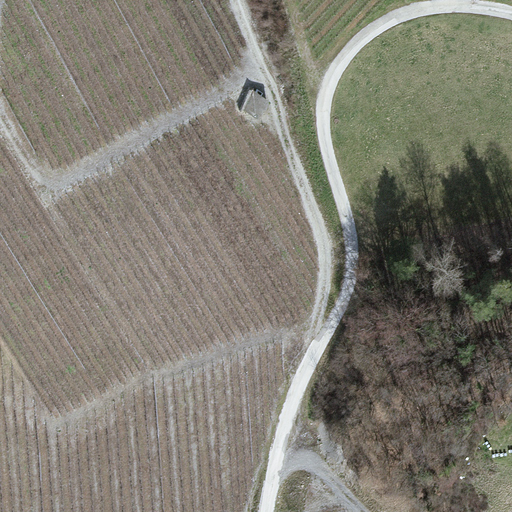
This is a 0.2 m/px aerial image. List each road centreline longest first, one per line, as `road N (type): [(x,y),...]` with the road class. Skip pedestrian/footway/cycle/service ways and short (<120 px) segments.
road 1 (unclassified): [(511,13),(423,7),(385,21),(343,53),(322,111),(351,234),(349,284),(277,442),(266,511)]
road 2 (track): [(309,359),(322,237),(238,0)]
road 3 (track): [(0,113),(25,164),(56,181),(264,67)]
